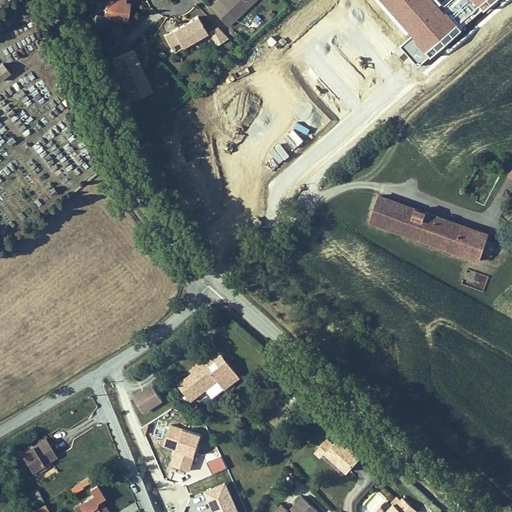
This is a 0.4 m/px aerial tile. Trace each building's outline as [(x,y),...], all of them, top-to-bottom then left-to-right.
[(110,19),(118,20),(120,4),(116,3),(116,0),(105,0),(105,2),(97,1),(95,16),(87,14),(85,25),(105,28),(105,23),(106,18),(110,19)] [(217,0),(216,0),(211,0),(200,11),(219,30),(227,23),(225,21),(238,8),(240,10),(251,0),(217,0)] [(240,10),(238,8),(225,21),(227,23),(240,10)] [(198,36),(189,20),(179,25),(155,38),(164,55),(198,36)] [(220,43),(208,31),(199,35),(207,50),(220,43)] [(102,61),(118,96),(136,88),(128,71),(132,69),(124,52),(102,61)] [(82,66),(85,71),(92,68),(88,59),(81,62),(82,66)] [(2,60),(0,61),(0,79),(10,71),(2,60)] [(142,94),(132,69),(128,71),(136,88),(118,96),(121,103),(142,94)] [(491,230),(380,192),(370,221),(482,258),(491,230)] [(209,366),(219,358),(216,355),(206,363),(209,366)] [(173,388),(187,405),(211,385),(217,393),(235,378),(222,362),(207,373),(204,370),(209,366),(206,363),(203,359),(186,373),(189,375),(173,388)] [(156,407),(147,393),(128,405),(137,420),(156,407)] [(347,473),(362,459),(341,438),(334,444),(329,438),(321,446),(326,452),(347,473)] [(40,445),(16,461),(28,480),(40,473),(38,469),(50,461),(46,454),(40,445)] [(326,452),(321,446),(316,451),(322,456),(326,452)] [(38,487),(28,491),(34,505),(43,501),(38,487)] [(98,511),(96,507),(99,505),(91,494),(84,498),(87,503),(73,511),(98,511)] [(313,511),(314,511),(300,499),(288,511),(283,511),(279,508),(274,511),(313,511)] [(415,511),(402,499),(395,507),(392,504),(385,511),(415,511)]
